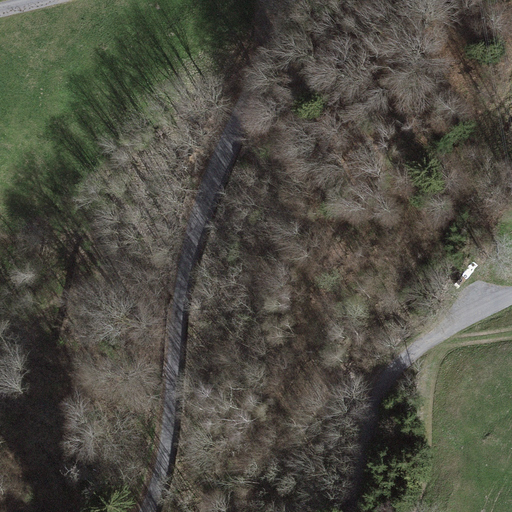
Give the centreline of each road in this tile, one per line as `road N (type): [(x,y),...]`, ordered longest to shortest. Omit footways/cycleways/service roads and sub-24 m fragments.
road 1 (unclassified): [(292,0),(194,236),(153,511)]
road 2 (unclassified): [(352,511),(389,376),(432,337),(511,296)]
